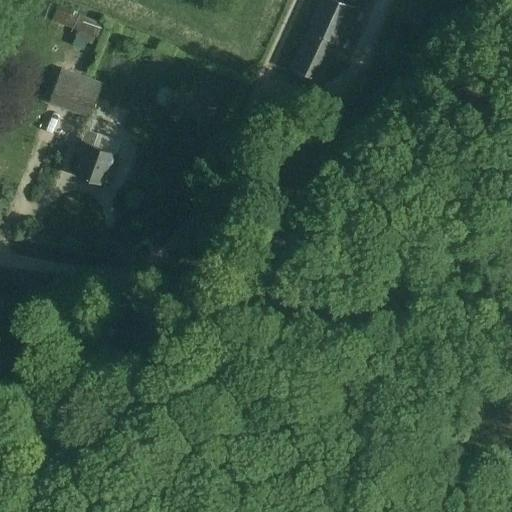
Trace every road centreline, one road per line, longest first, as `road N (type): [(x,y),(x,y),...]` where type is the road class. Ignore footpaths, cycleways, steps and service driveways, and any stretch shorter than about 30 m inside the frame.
road 1 (track): [(511,101),(182,316)]
road 2 (unknown): [(50,267),(97,253),(176,197),(230,88)]
road 3 (track): [(283,475),(260,409),(182,316)]
road 4 (track): [(182,316),(116,278),(50,267)]
road 5 (unknown): [(375,0),(333,68),(279,89)]
